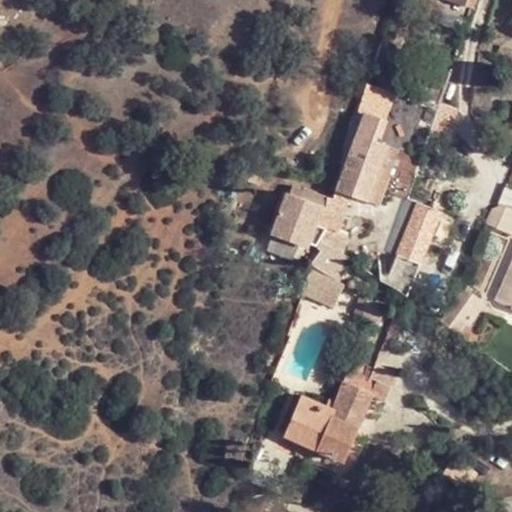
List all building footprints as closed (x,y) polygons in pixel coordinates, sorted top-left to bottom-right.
[(457,0),(455,6),(470,12),(474,0),(457,0)] [(499,23),(511,31),(511,29),(511,13),(506,10),(499,23)] [(424,135),(440,141),(453,110),(436,105),(424,135)] [(453,110),(440,141),(453,147),(453,110)] [(511,111),(498,134),(511,143),(511,111)] [(360,115),(333,194),(369,206),(380,210),(400,150),(374,141),(380,122),(360,115)] [(251,158),(236,182),(247,190),(262,165),(251,158)] [(322,209),(325,200),(303,191),(299,202),(322,209)] [(333,194),(330,202),(347,207),(367,214),(369,206),(333,194)] [(315,228),(322,209),(299,202),(284,197),(268,235),(297,247),(298,242),(304,224),(315,228)] [(347,207),(330,202),(325,200),(322,209),(315,228),(322,230),(338,235),(347,207)] [(387,287),(403,299),(443,213),(418,200),(376,287),(387,287)] [(480,209),(473,225),(505,239),(511,224),(511,208),(500,205),(480,209)] [(314,249),(318,244),(322,230),(315,228),(304,224),(298,242),(314,249)] [(488,303),(511,312),(511,242),(488,303)] [(348,262),(320,246),(316,252),(319,254),(307,271),(335,284),(348,262)] [(335,284),(307,271),(299,287),(297,293),(330,309),(342,287),(335,284)] [(435,323),(455,338),(481,305),(463,291),(435,323)] [(299,400),(281,439),(341,463),(368,400),(387,406),(392,391),(394,391),(400,376),(377,366),(375,371),(370,369),(366,377),(350,371),(333,407),(326,404),(323,410),(299,400)]
